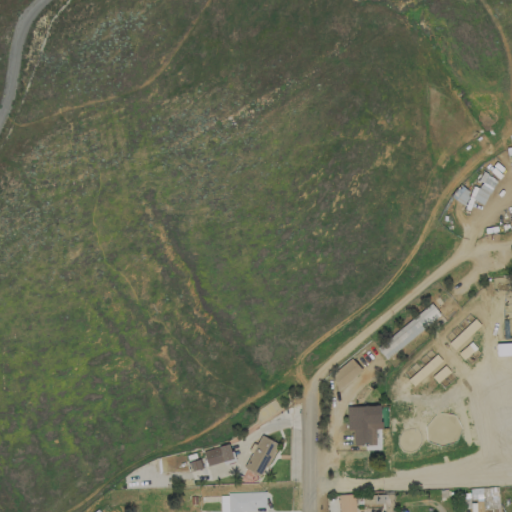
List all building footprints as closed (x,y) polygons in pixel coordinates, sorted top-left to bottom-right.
[(440,315),(431,303),(376,346),(385,358),(440,315)] [(453,349),(479,324),(474,318),(447,343),(453,349)] [(337,388),(361,373),(352,358),(328,373),(337,388)] [(345,406),(346,429),(352,429),(353,445),(374,444),(374,428),(379,428),(378,405),(345,406)] [(261,476),(272,450),(269,449),(273,440),(259,435),(255,444),(252,443),(242,468),(261,476)] [(207,466),(232,458),(227,443),(202,451),(207,466)] [(219,493),(219,511),(240,511),(240,510),(264,510),(264,492),(219,493)] [(338,511),(354,511),(354,494),(338,494),(338,511)]
